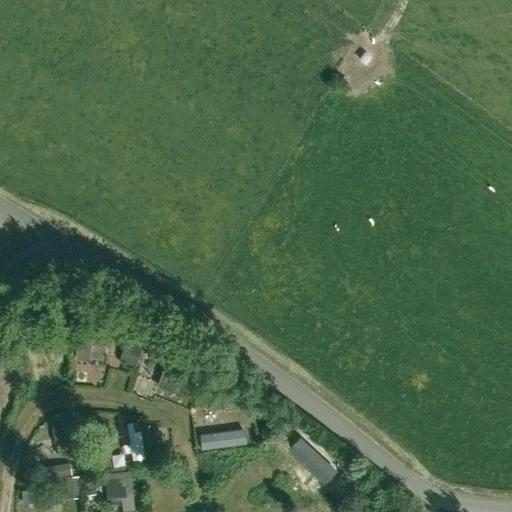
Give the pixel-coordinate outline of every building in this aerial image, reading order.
[(23,324),(10,331),(26,358),(38,351),(23,324)] [(86,367),(86,353),(99,354),(99,338),(70,337),(69,366),(86,367)] [(316,460),(278,464),(279,476),(318,473),(316,460)] [(217,478),(263,477),(263,462),(217,463),(217,478)] [(103,504),(129,502),(127,473),(101,474),(103,504)] [(142,477),(143,497),(156,496),(155,493),(168,493),(168,486),(186,485),(185,474),(142,477)] [(387,482),(377,503),(394,511),(405,511),(414,495),(387,482)] [(148,511),(173,511),(173,498),(148,499),(148,511)]
